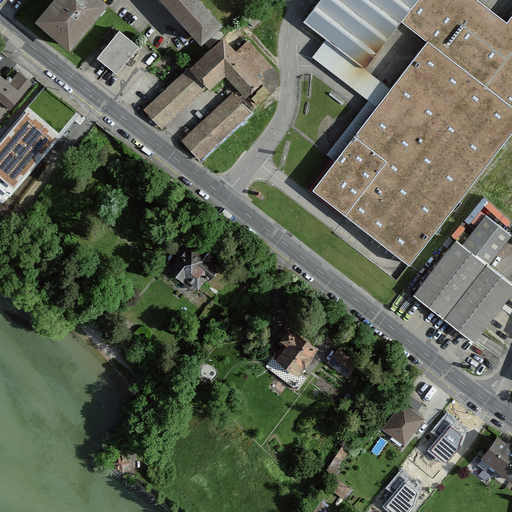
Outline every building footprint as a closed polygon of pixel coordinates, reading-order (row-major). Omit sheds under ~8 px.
[(100,0),(56,0),(39,22),(73,49),(107,6),(100,0)] [(216,11),(204,0),(174,0),(170,4),(183,18),(195,31),(216,11)] [(511,21),(484,0),(319,0),(305,19),(369,68),(405,22),(428,40),(360,127),(314,187),(412,264),(511,135),(511,21)] [(119,32),(98,59),(117,74),(138,47),(119,32)] [(143,109),(162,130),(221,73),(244,97),(274,69),(247,41),(236,51),(221,36),(143,109)] [(6,80),(6,81),(0,76),(0,118),(8,108),(10,110),(32,84),(22,75),(14,84),(11,81),(11,80),(11,79),(10,78),(9,78),(8,78),(7,78),(7,79),(6,80)] [(235,92),(183,140),(201,158),(252,110),(235,92)] [(0,141),(0,186),(10,195),(60,135),(46,123),(49,120),(45,116),(42,119),(28,108),(0,141)] [(122,144),(96,124),(89,134),(115,154),(122,144)] [(455,239),(412,293),(472,341),(511,291),(511,285),(492,269),(486,265),(510,235),(484,215),(461,244),(455,239)] [(462,229),(467,232),(470,229),(460,221),(452,232),(457,236),(462,229)] [(181,248),(165,268),(195,291),(217,263),(188,239),(181,248)] [(341,320),(337,317),(331,325),(335,328),(341,320)] [(286,345),(274,360),(297,378),(317,350),(286,327),(281,335),(278,339),(286,345)] [(339,346),(328,360),(348,375),(359,360),(339,346)] [(423,420),(401,403),(380,429),(403,447),(416,430),(423,420)] [(466,430),(447,414),(433,431),(440,436),(429,450),(446,464),(458,450),(459,445),(462,446),(466,430)] [(495,435),(471,469),(489,482),(496,473),(510,482),(511,479),(511,447),(503,441),(495,435)] [(337,471),(351,447),(342,442),(328,466),(337,471)] [(415,481),(401,468),(384,488),(390,494),(379,506),(385,511),(409,511),(415,506),(422,485),(416,479),(415,481)] [(336,478),(328,489),(344,501),(352,491),(336,478)]
